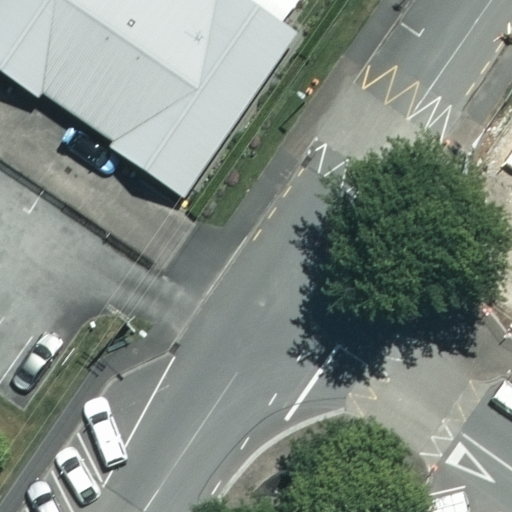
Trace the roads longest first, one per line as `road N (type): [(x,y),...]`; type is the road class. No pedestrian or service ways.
road 1 (residential): [(484,0),(280,306)]
road 2 (residential): [(511,460),(280,306)]
road 3 (residential): [(280,306),(141,511)]
